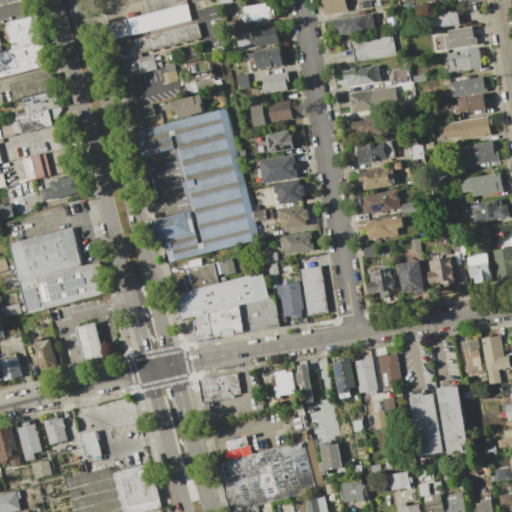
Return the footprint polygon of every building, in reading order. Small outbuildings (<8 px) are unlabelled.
[(232,2),(231,0),(194,0),(196,8),(232,2)] [(344,0),(346,11),(324,14),(321,0),(344,0)] [(244,14),(243,12),(242,6),(269,2),(269,6),(272,5),(274,16),(271,16),(272,18),(246,22),(243,22),(242,19),(240,19),(240,14),(244,14)] [(186,3),(191,20),(109,41),(105,24),(186,3)] [(457,11),(459,23),(430,28),(428,16),(457,11)] [(372,14),(374,30),(338,35),(337,28),(335,28),(334,20),(372,14)] [(52,63),(0,77),(0,52),(14,49),(7,24),(39,15),(52,63)] [(128,38),(129,40),(197,23),(200,37),(140,52),(141,56),(152,54),(156,69),(118,78),(109,43),(128,38)] [(237,43),(237,41),(239,41),(239,40),(242,40),(241,33),(249,32),(249,30),(276,26),(279,42),(252,47),(251,46),(237,48),(236,44),(237,43)] [(448,35),(447,30),(471,26),(473,36),(475,36),(476,44),(445,49),(443,36),(448,35)] [(348,50),(347,41),(391,34),(394,55),(353,62),(351,50),(348,50)] [(253,51),(253,50),(279,46),(282,64),(256,69),(254,57),(247,58),(246,53),(253,51)] [(446,56),(446,53),(455,51),(456,55),(459,54),(458,50),(477,47),(480,67),(449,72),(447,59),(442,59),(442,57),(446,56)] [(169,72),(167,64),(173,63),(178,80),(165,83),(162,73),(169,72)] [(343,78),(342,71),(350,69),(350,67),(358,66),(359,68),(376,66),(379,81),(347,86),(346,78),(343,78)] [(286,71),(288,81),(285,82),(286,89),(270,92),(269,89),(264,90),(261,75),(286,71)] [(38,75),(38,77),(51,73),(55,88),(14,98),(10,82),(38,75)] [(246,73),(249,87),(238,89),(236,75),(246,73)] [(482,76),(484,91),(454,96),(452,81),(482,76)] [(393,86),(397,105),(351,112),(348,93),(393,86)] [(13,135),(8,118),(27,113),(23,98),(55,90),(60,109),(55,117),(50,119),(51,124),(13,135)] [(483,93),(486,108),(457,112),(455,98),(483,93)] [(199,94),(201,102),(200,103),(202,112),(178,118),(176,110),(173,110),(170,101),(199,94)] [(289,100),(292,118),(266,122),(263,105),(289,100)] [(151,104),(153,115),(129,120),(126,109),(151,104)] [(250,106),(262,104),(266,123),(253,125),(250,106)] [(144,156),(138,130),(226,109),(258,239),(170,260),(160,218),(189,210),(174,149),(144,156)] [(487,116),(490,135),(461,139),(461,136),(445,138),(443,123),(487,116)] [(383,117),(385,132),(356,137),(355,130),(351,130),(350,122),(383,117)] [(288,130),(289,134),(291,134),(293,148),(267,152),(264,134),(288,130)] [(383,141),(386,159),(359,163),(356,145),(383,141)] [(424,142),(432,141),(433,149),(425,150),(424,142)] [(492,141),(493,151),(497,151),(498,159),(462,165),(459,146),(492,141)] [(421,144),(423,158),(411,160),(408,146),(421,144)] [(43,152),(49,175),(26,180),(20,158),(43,152)] [(293,154),(294,163),(296,163),(297,169),(295,169),(297,177),(263,183),(259,160),(293,154)] [(389,167),(390,169),(392,168),(394,183),(392,184),(392,185),(363,190),(362,182),(359,182),(358,172),(389,167)] [(499,172),(502,191),(472,196),(471,190),(462,192),(460,179),(499,172)] [(79,192),(44,200),(41,189),(51,187),(49,181),(58,179),(57,177),(64,176),(64,178),(75,175),(79,192)] [(298,180),(299,185),(303,184),(305,194),(301,194),(302,200),(279,204),(277,193),(274,193),(272,184),(298,180)] [(363,202),(361,195),(396,189),(397,197),(398,197),(399,200),(398,200),(399,207),(363,213),(361,202),(363,202)] [(464,195),(465,201),(453,203),(452,197),(464,195)] [(478,210),(477,203),(496,199),(498,206),(506,204),(508,216),(475,222),(473,210),(478,210)] [(413,201),(415,210),(401,212),(399,203),(413,201)] [(0,204),(3,203),(4,206),(10,204),(13,216),(0,218),(0,204)] [(303,204),(303,210),(307,209),(309,218),(305,219),(306,224),(282,228),(280,217),(278,217),(276,208),(303,204)] [(264,209),(266,219),(255,220),(254,211),(264,209)] [(365,222),(400,217),(402,226),(396,227),(397,234),(368,239),(365,222)] [(487,226),(490,244),(480,245),(477,228),(487,226)] [(74,227),(84,264),(21,281),(11,244),(74,227)] [(281,237),(281,236),(310,231),(313,249),(284,254),(282,245),(279,246),(278,237),(281,237)] [(418,238),(420,250),(410,252),(408,239),(418,238)] [(374,246),(376,255),(363,257),(362,248),(374,246)] [(511,247),(511,279),(497,282),(492,250),(511,247)] [(470,257),(469,254),(477,253),(477,252),(483,251),(484,253),(487,253),(491,280),(474,283),(473,277),(471,278),(468,257),(470,257)] [(275,252),(276,259),(265,261),(264,253),(275,252)] [(450,258),(453,279),(452,280),(452,283),(442,284),(442,281),(429,283),(427,272),(429,271),(428,261),(450,258)] [(0,274),(8,273),(5,259),(0,259),(0,274)] [(21,281),(29,314),(108,293),(100,260),(84,264),(21,281)] [(233,260),(236,272),(225,275),(222,263),(233,260)] [(418,260),(423,289),(421,289),(421,291),(411,293),(411,291),(402,292),(399,274),(397,274),(395,264),(418,260)] [(275,261),(277,274),(268,275),(266,262),(275,261)] [(190,290),(185,270),(212,263),(218,283),(190,290)] [(319,266),(327,312),(307,315),(300,269),(319,266)] [(390,267),(395,293),(380,296),(379,292),(369,293),(367,282),(370,282),(368,271),(390,267)] [(218,283),(261,271),(268,298),(239,305),(209,312),(193,316),(181,319),(174,294),(190,290),(218,283)] [(299,282),(303,309),(301,309),(302,317),(294,318),(293,315),(283,316),(280,297),(277,297),(276,286),(299,282)] [(268,298),(274,296),(279,326),(244,332),(239,305),(268,298)] [(0,306),(17,303),(20,313),(1,317),(0,313),(0,306)] [(244,332),(213,337),(209,312),(239,305),(244,332)] [(193,316),(197,340),(213,337),(209,312),(193,316)] [(94,322),(103,356),(84,361),(75,327),(94,322)] [(480,338),(500,335),(503,356),(508,355),(510,367),(497,369),(500,382),(488,384),(480,338)] [(40,337),(41,340),(50,338),(56,365),(41,368),(34,338),(40,337)] [(477,339),(482,370),(477,371),(478,374),(470,375),(470,372),(464,373),(459,342),(477,339)] [(0,356),(14,352),(15,357),(16,356),(21,376),(5,380),(0,363),(0,356)] [(384,354),(384,355),(396,354),(401,385),(390,387),(390,389),(384,390),(384,387),(383,388),(377,355),(384,354)] [(338,362),(338,359),(349,357),(355,387),(349,388),(350,391),(349,392),(350,396),(339,398),(331,363),(338,362)] [(353,360),(371,357),(376,389),(375,390),(376,393),(368,394),(367,391),(358,392),(353,360)] [(298,372),(297,365),(306,364),(312,402),(303,403),(300,384),(297,385),(295,373),(298,372)] [(276,386),(274,371),(285,369),(285,372),(291,371),(294,393),(279,395),(279,397),(275,397),(273,386),(276,386)] [(236,373),(239,393),(233,394),(233,397),(201,402),(197,379),(236,373)] [(453,385),(453,387),(458,386),(469,451),(448,455),(437,388),(453,385)] [(421,395),(420,393),(423,392),(424,395),(434,393),(443,452),(419,456),(418,450),(420,450),(411,397),(421,395)] [(392,397),(394,410),(384,412),(381,398),(392,397)] [(475,400),(478,417),(469,418),(466,402),(475,400)] [(371,411),(383,409),(385,426),(374,428),(371,411)] [(61,416),(66,439),(48,443),(43,420),(61,416)] [(23,426),(23,423),(29,421),(30,425),(35,423),(41,450),(33,452),(35,458),(25,460),(17,428),(23,426)] [(362,430),(354,431),(352,422),(360,421),(362,430)] [(0,428),(10,426),(20,465),(11,467),(10,460),(6,461),(6,462),(0,464),(0,428)] [(505,439),(504,430),(511,428),(511,444),(499,447),(497,440),(505,439)] [(292,443),(290,433),(305,429),(307,435),(310,434),(321,479),(325,478),(326,481),(322,482),(323,487),(229,511),(216,463),(292,443)] [(94,430),(100,455),(86,458),(80,434),(94,430)] [(245,436),(247,446),(227,451),(224,441),(245,436)] [(322,462),(319,442),(329,441),(330,444),(337,443),(341,467),(324,470),(325,474),(321,474),(319,463),(322,462)] [(495,445),(496,453),(484,455),(482,447),(495,445)] [(48,460),(51,474),(34,478),(31,463),(48,460)] [(109,467),(110,472),(149,463),(160,505),(135,511),(72,511),(65,478),(109,467)] [(379,464),(380,470),(371,472),(370,465),(379,464)] [(508,467),(510,477),(495,480),(494,469),(508,467)] [(431,470),(433,481),(427,482),(428,494),(419,496),(415,473),(431,470)] [(407,471),(408,477),(411,476),(412,481),(408,482),(409,486),(391,489),(389,474),(407,471)] [(342,490),(341,483),(361,480),(362,485),(364,484),(365,489),(363,489),(364,500),(357,501),(355,501),(354,500),(343,502),(342,496),(340,496),(339,491),(342,490)] [(324,484),(333,482),(335,493),(326,494),(324,484)] [(0,511),(0,494),(15,491),(19,509),(7,511),(0,511)] [(461,491),(464,511),(445,511),(443,494),(461,491)] [(511,492),(511,503),(500,505),(498,494),(511,492)] [(427,511),(425,501),(433,500),(432,495),(441,493),(443,511),(427,511)] [(316,496),(316,497),(324,496),(326,511),(307,511),(305,498),(316,496)] [(480,503),(480,500),(490,498),(492,511),(474,511),(473,504),(480,503)] [(405,502),(406,506),(418,504),(419,511),(420,511),(398,511),(397,503),(405,502)]
